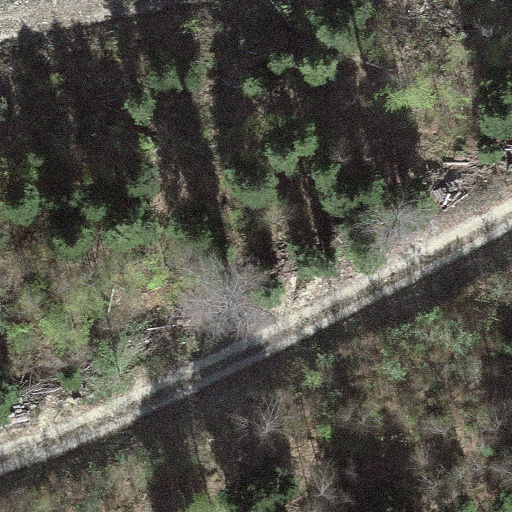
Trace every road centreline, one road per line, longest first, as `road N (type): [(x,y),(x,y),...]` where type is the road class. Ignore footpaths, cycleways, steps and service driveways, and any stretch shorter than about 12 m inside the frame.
road 1 (track): [(511,204),(0,444)]
road 2 (track): [(0,39),(168,0)]
